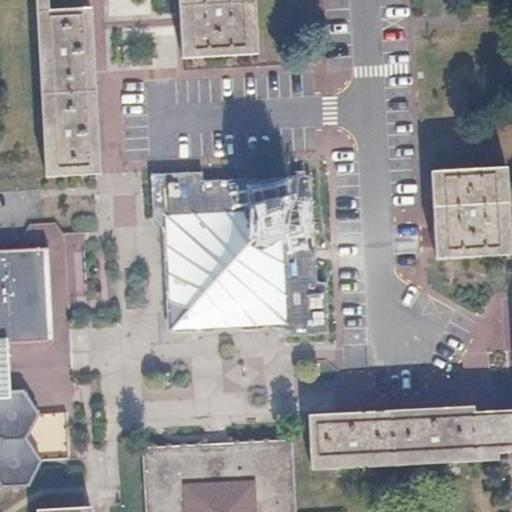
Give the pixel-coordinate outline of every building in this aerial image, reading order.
[(0,0),(0,3),(33,1),(44,184),(97,181),(87,14),(45,17),(44,1),(52,0),(51,0),(0,0)] [(251,0),(176,0),(177,18),(180,61),(255,57),(251,0)] [(511,0),(500,0),(501,10),(511,9),(511,0)] [(503,168),(428,173),(433,259),(509,255),(503,168)] [(151,223),(161,222),(167,319),(187,335),(282,328),(283,338),(325,336),(322,287),(312,288),(306,179),(199,186),(198,178),(148,181),(151,223)] [(0,256),(0,350),(47,349),(43,257),(46,257),(46,255),(0,256)] [(0,492),(25,492),(37,467),(22,444),(35,419),(19,396),(0,397),(0,492)] [(511,414),(469,417),(469,410),(306,420),(306,425),(309,475),(471,465),(471,460),(511,457),(511,414)] [(213,445),(140,448),(143,511),(291,511),(288,442),(213,445)]
